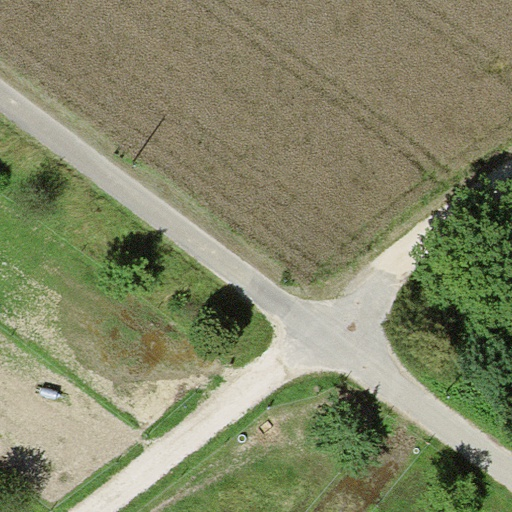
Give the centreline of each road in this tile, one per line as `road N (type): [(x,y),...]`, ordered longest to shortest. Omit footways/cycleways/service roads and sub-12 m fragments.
road 1 (residential): [(511,474),(0,97)]
road 2 (track): [(97,511),(329,338)]
